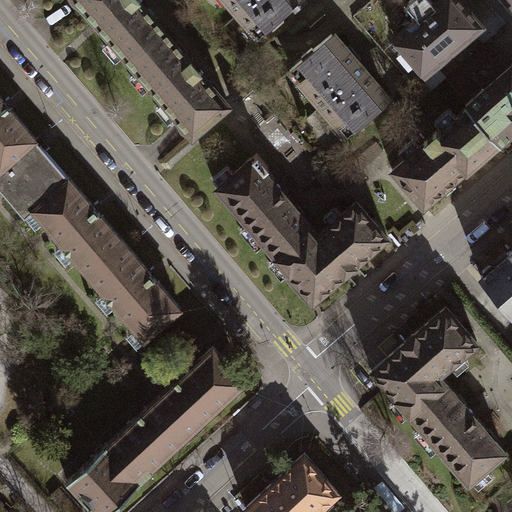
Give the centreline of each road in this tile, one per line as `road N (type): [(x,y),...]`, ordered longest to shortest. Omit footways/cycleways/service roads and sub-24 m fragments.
road 1 (residential): [(0,3),(309,365)]
road 2 (residential): [(511,188),(309,365)]
road 3 (residential): [(174,511),(320,377)]
road 4 (residential): [(320,377),(431,511)]
